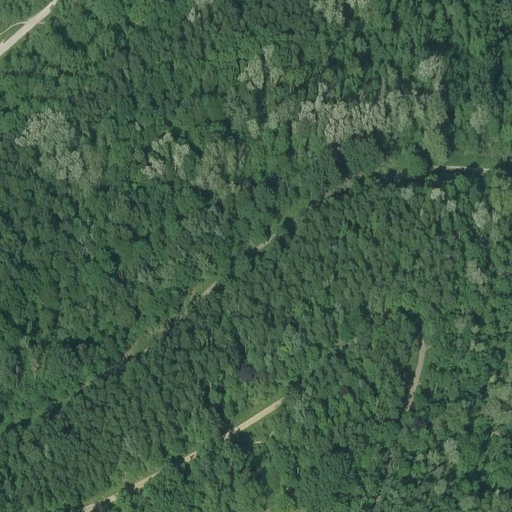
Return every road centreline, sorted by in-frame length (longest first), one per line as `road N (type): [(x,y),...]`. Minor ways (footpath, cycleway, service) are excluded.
road 1 (track): [(511,177),(420,169),(354,190),(77,403),(0,443)]
road 2 (track): [(421,339),(399,319),(373,326),(295,392),(227,435),(75,511)]
